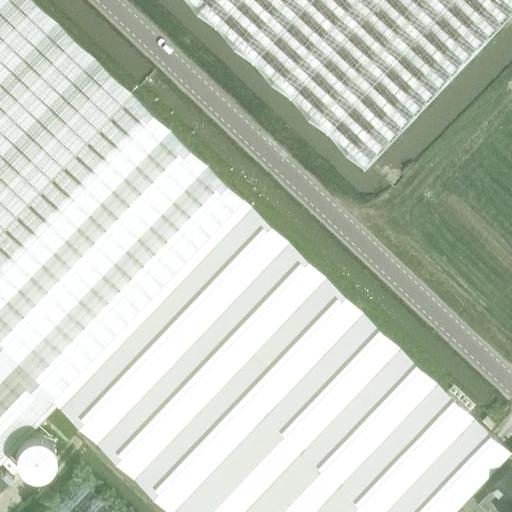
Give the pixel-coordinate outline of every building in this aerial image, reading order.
[(0,0),(0,452),(51,398),(169,510),(169,511),(170,511),(453,511),(452,511),(510,449),(479,419),(36,0),(0,0)] [(511,0),(192,0),(366,165),(511,10),(511,0)] [(0,461),(0,487),(13,474),(0,461)] [(491,486),(476,501),(487,511),(511,511),(511,467),(509,464),(489,484),(491,486)] [(35,511),(116,511),(74,472),(35,511)]
